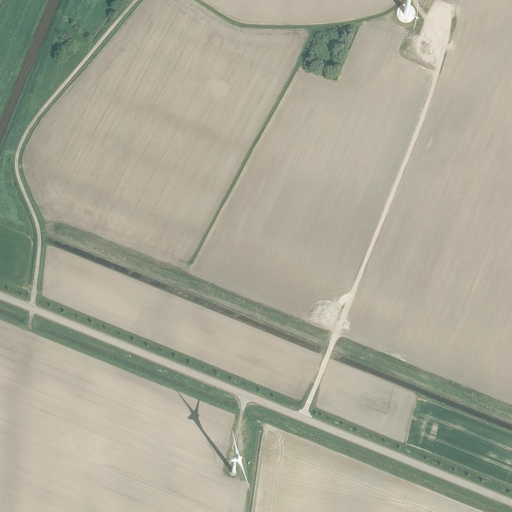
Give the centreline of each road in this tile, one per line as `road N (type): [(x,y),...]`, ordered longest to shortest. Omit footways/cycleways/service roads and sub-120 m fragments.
road 1 (secondary): [(511,502),(0,296)]
road 2 (track): [(32,309),(39,237),(17,154),(37,116),(135,0)]
